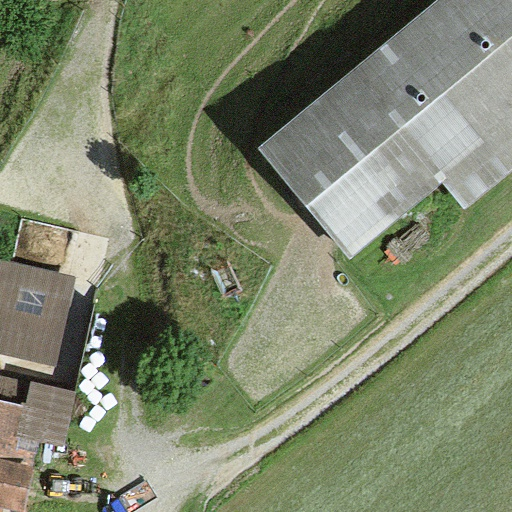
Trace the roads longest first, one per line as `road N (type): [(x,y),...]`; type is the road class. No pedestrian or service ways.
road 1 (track): [(189,485),(143,445),(127,413),(126,255),(88,93),(104,0)]
road 2 (track): [(167,511),(189,485),(274,443),(511,246)]
